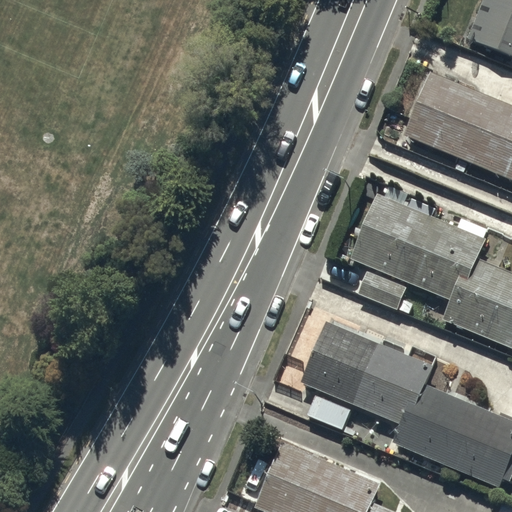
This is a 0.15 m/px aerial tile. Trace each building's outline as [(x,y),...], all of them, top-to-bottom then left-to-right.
[(511,0),(479,0),(466,29),(511,49),(511,0)] [(511,100),(429,66),(403,129),(511,174),(511,100)] [(485,230),(376,185),(349,251),(450,293),(442,312),(511,340),(511,264),(477,250),(485,230)] [(405,283),(366,267),(357,289),(396,305),(405,283)] [(434,357),(327,314),(301,376),(400,416),(392,437),(497,480),(501,471),(509,475),(511,468),(511,414),(426,379),(434,357)] [(351,403),(315,389),(306,410),(343,424),(351,403)] [(403,511),(371,498),(378,480),(280,439),(253,504),(261,508),(259,511),(403,511)] [(511,511),(511,508),(500,503),(495,511),(511,511)]
